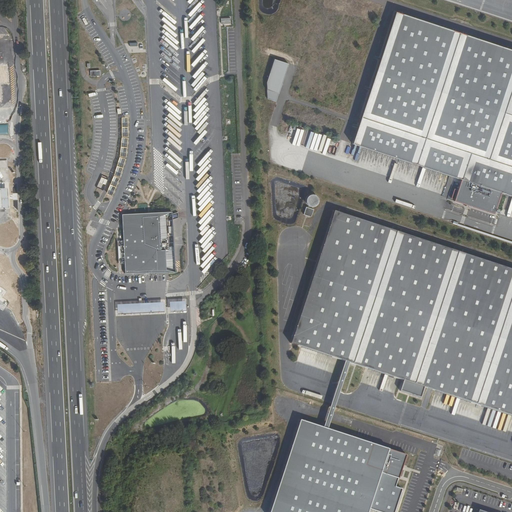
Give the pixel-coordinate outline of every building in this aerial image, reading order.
[(511,51),(394,13),(351,145),(511,198),(511,51)] [(289,65),(275,60),(266,84),(267,98),(276,101),(289,65)] [(10,190),(0,190),(0,210),(11,210),(10,190)] [(304,199),(312,208),(320,200),(312,192),(304,199)] [(311,216),(313,208),(305,206),(303,214),(311,216)] [(171,213),(122,215),(123,241),(119,241),(120,264),(124,264),(124,274),(174,272),(171,213)] [(511,273),(334,218),(293,351),(343,367),(347,368),(406,386),(403,397),(424,403),(427,393),(511,419),(511,273)] [(115,302),(116,316),(151,314),(186,312),(186,299),(152,300),(117,302),(115,302)] [(347,368),(343,367),(324,427),(328,428),(347,368)] [(324,427),(299,418),(267,511),(369,511),(370,510),(375,511),(396,511),(404,490),(397,487),(408,456),(328,428),(324,427)]
